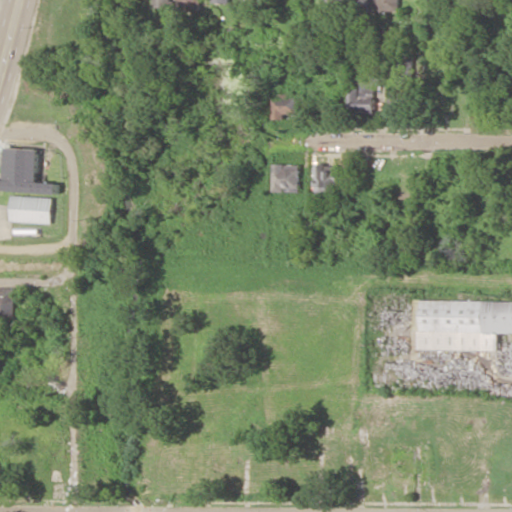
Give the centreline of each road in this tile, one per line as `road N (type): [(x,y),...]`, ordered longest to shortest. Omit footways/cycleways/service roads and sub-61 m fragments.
road 1 (residential): [(64,145),(76,280),(74,511)]
road 2 (residential): [(196,187),(196,55),(271,55),(289,143),(271,209)]
road 3 (residential): [(511,147),(289,143)]
